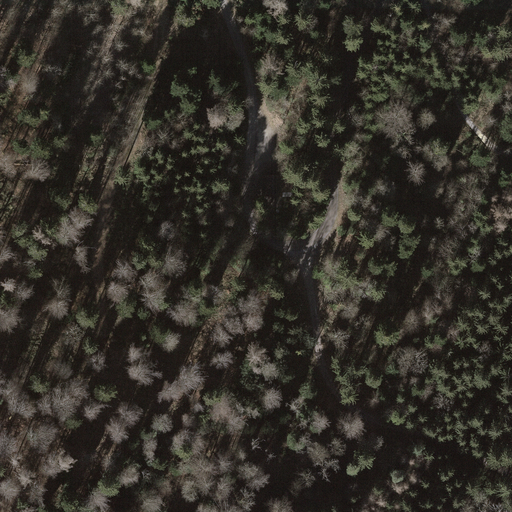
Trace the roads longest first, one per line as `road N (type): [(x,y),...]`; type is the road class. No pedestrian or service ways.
road 1 (track): [(225,0),(254,104),(254,221),(274,241),(308,251),(328,228),(333,205),(337,100),(380,0)]
road 2 (track): [(511,473),(449,442),(366,417),(333,393),(308,251)]
road 3 (track): [(162,0),(138,135),(115,168),(96,248),(97,296)]
road 4 (track): [(428,0),(458,102),(490,145),(511,154)]
